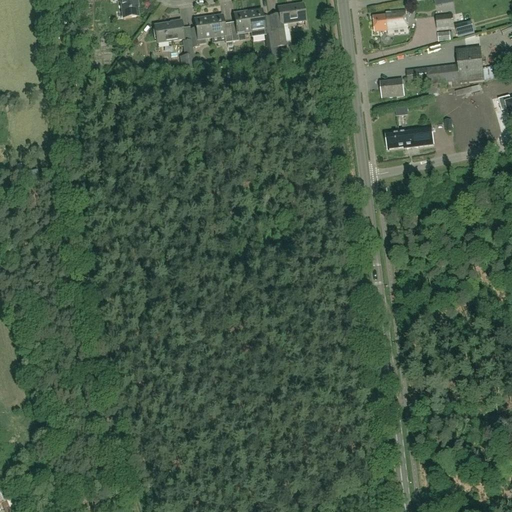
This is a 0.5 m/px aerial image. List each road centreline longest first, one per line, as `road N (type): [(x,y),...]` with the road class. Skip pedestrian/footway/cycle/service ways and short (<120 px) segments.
road 1 (tertiary): [(405,511),(365,177)]
road 2 (tertiary): [(365,177),(344,0)]
road 3 (unclassified): [(374,175),(511,143)]
